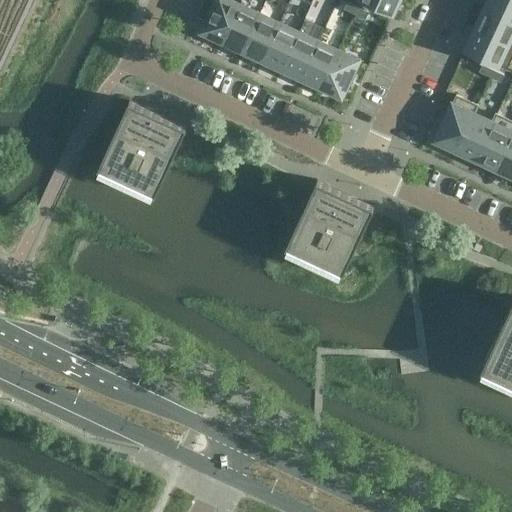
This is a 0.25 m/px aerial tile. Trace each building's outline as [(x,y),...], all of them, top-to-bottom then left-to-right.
[(223,40),(240,4),(231,0),(204,0),(197,15),(208,20),(206,24),(205,23),(205,24),(203,30),(223,40)] [(363,0),(392,13),(394,9),(395,9),(395,8),(394,8),(397,0),(363,0)] [(511,20),(511,0),(487,0),(484,7),(511,20)] [(355,13),(358,6),(347,1),(344,8),(355,13)] [(243,49),(259,13),(240,4),(223,40),(227,42),(228,42),(239,47),(239,48),(239,47),(243,49)] [(369,11),(358,6),(355,13),(365,18),(369,11)] [(508,42),(511,34),(511,20),(484,7),(475,27),(508,42)] [(262,58),(279,22),(259,13),(243,49),(246,51),(247,51),(258,56),(258,57),(259,57),(262,58)] [(282,67),(299,31),(279,22),(262,58),(266,60),(267,61),(267,60),(278,65),(278,66),(279,66),(282,67)] [(499,63),(508,42),(475,27),(465,48),(499,63)] [(301,76),(318,40),(299,31),(282,67),(286,69),(285,69),(286,70),(287,69),(298,74),(297,75),(298,75),(301,76)] [(321,85),(338,49),(318,40),(301,76),(305,78),(305,79),(306,79),(306,78),(317,83),(317,84),(318,84),(321,85)] [(341,95),(358,59),(338,49),(321,85),(341,95)] [(490,76),(493,69),(482,63),(479,71),(490,76)] [(504,74),(493,69),(490,76),(501,81),(504,74)] [(436,139),(456,148),(473,112),(474,113),(478,104),(456,94),(444,120),(444,121),(439,132),(438,132),(438,133),(436,139)] [(168,166),(183,134),(187,126),(141,105),(130,99),(99,166),(156,192),(168,166)] [(492,122),(492,121),(474,113),(473,112),(456,148),(460,150),(460,151),(461,150),(472,155),(471,156),(472,156),(476,158),(492,122)] [(511,120),(496,112),(492,121),(492,122),(476,158),(479,159),(479,160),(480,160),(480,159),(491,165),(492,166),(492,165),(495,167),(511,130),(511,120)] [(511,130),(495,167),(499,168),(499,169),(500,169),(511,174),(511,175),(511,174),(511,130)] [(343,272),(370,214),(374,205),(328,184),(317,179),(286,245),(343,272)] [(511,301),(481,367),(483,368),(511,381),(511,301)]
